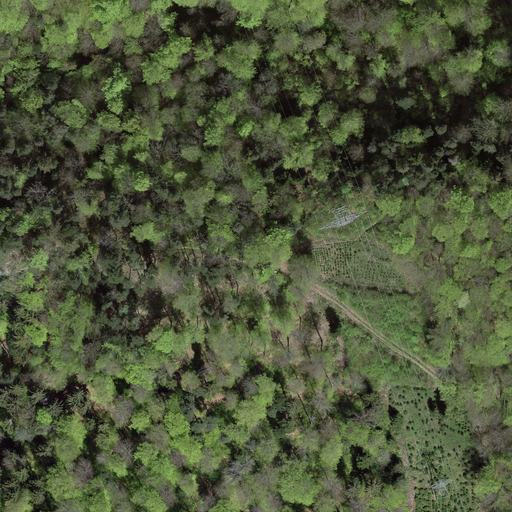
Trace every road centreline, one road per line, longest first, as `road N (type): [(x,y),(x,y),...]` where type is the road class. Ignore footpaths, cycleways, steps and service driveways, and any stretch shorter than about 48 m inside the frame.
road 1 (track): [(511,30),(275,158),(254,199),(278,268)]
road 2 (track): [(511,438),(278,268)]
road 3 (track): [(278,268),(511,166)]
